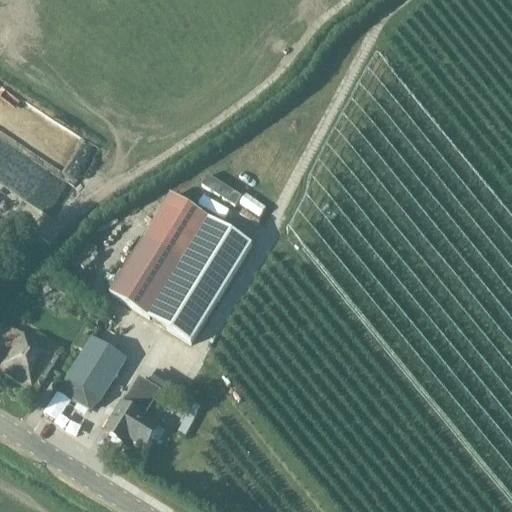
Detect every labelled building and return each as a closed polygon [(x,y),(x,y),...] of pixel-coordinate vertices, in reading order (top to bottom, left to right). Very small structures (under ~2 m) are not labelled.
[(279,180),(286,170),(256,149),(249,159),(279,180)] [(108,298),(189,348),(251,250),(170,199),(108,298)] [(123,269),(136,245),(125,239),(112,263),(123,269)] [(78,293),(86,280),(74,273),(66,286),(78,293)] [(53,283),(41,289),(46,299),(58,293),(53,283)] [(0,374),(34,397),(62,354),(32,335),(27,342),(5,328),(0,335),(0,374)] [(101,406),(127,364),(92,343),(66,385),(100,406),(101,406)] [(159,374),(152,386),(188,408),(195,398),(195,397),(180,387),(159,374)] [(120,406),(102,436),(125,450),(129,444),(144,453),(158,430),(143,421),(160,394),(138,380),(125,401),(124,400),(120,406)] [(100,406),(66,385),(60,396),(88,414),(100,406)]
